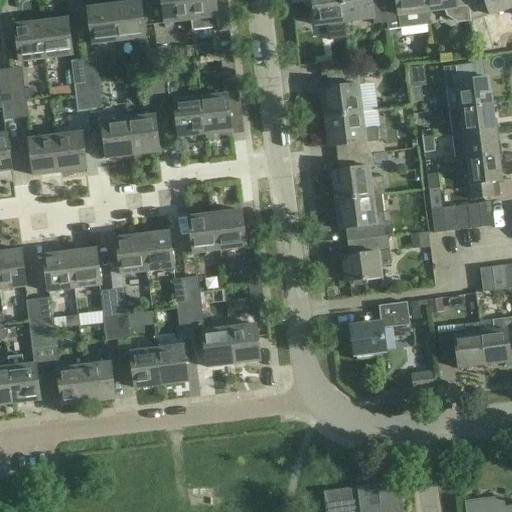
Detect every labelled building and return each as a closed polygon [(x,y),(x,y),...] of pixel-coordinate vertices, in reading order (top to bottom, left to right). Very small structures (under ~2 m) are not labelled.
[(188,0),(162,0),(165,24),(191,21),(188,0)] [(215,0),(188,0),(191,21),(192,30),(217,27),(218,32),(232,30),(229,6),(216,8),(215,0)] [(343,0),(312,0),(315,26),(328,25),(330,40),(346,38),(345,23),(346,23),(343,0)] [(343,0),(346,23),(374,20),(374,25),(383,24),(387,23),(384,0),(343,0)] [(384,0),(387,23),(388,30),(430,25),(429,13),(426,0),(384,0)] [(426,0),(429,13),(445,11),(447,16),(458,23),(471,23),(472,22),(468,0),(426,0)] [(511,0),(468,0),(472,22),(490,16),(491,17),(511,10),(511,0)] [(142,1),(116,4),(120,41),(147,38),(142,1)] [(94,44),(120,41),(116,4),(89,8),(94,44)] [(43,21),(47,58),(74,55),(69,18),(43,21)] [(21,61),(47,58),(43,21),(16,25),(21,61)] [(158,49),(160,74),(173,73),(170,48),(158,49)] [(148,75),(160,74),(158,49),(145,51),(148,75)] [(233,55),(220,56),(223,81),(236,79),(233,55)] [(84,60),(87,85),(99,84),(97,59),(84,60)] [(334,75),(351,73),(349,59),(319,62),(321,76),(328,76),(334,75)] [(74,87),(87,85),(84,60),(72,62),(74,87)] [(477,64),(444,68),(449,110),(461,109),(461,108),(494,104),(490,79),(479,80),(477,64)] [(10,70),(13,95),(25,93),(22,68),(10,70)] [(0,89),(1,96),(13,95),(10,70),(0,70),(0,89)] [(329,89),(322,90),(326,119),(364,114),(360,85),(365,85),(363,71),(351,73),(334,75),(336,88),(330,89),(329,89)] [(173,73),(160,74),(163,99),(176,98),(173,73)] [(163,99),(160,74),(148,75),(150,100),(163,99)] [(99,84),(87,85),(89,110),(102,109),(99,84)] [(89,110),(87,85),(74,87),(77,111),(89,110)] [(423,102),(421,87),(411,88),(412,103),(423,102)] [(25,93),(13,95),(16,119),(28,118),(25,93)] [(202,98),(206,134),(232,131),(228,94),(202,98)] [(16,119),(13,95),(1,96),(4,121),(16,119)] [(206,134),(202,98),(176,101),(181,137),(206,134)] [(497,130),(494,104),(461,108),(461,109),(449,110),(453,136),(497,130)] [(364,114),(326,119),(329,149),(336,148),(343,147),(345,159),(374,155),(384,154),(384,153),(383,140),(379,140),(377,127),(365,129),(365,128),(364,114)] [(130,118),(134,155),(161,152),(156,115),(130,118)] [(108,159),(134,155),(130,118),(103,122),(108,159)] [(432,130),(422,131),(423,139),(433,138),(432,130)] [(500,156),(497,130),(453,136),(456,161),(467,159),(467,160),(500,156)] [(57,136),(62,173),(87,170),(83,133),(57,136)] [(9,134),(0,134),(0,172),(13,171),(9,134)] [(35,176),(62,173),(57,136),(30,139),(35,176)] [(435,152),(433,138),(423,139),(424,154),(435,152)] [(339,172),(333,173),(336,202),(383,196),(382,195),(385,195),(383,177),(372,179),(372,178),(371,169),(376,168),(375,162),(374,155),(345,159),(346,171),(339,172)] [(500,156),(467,160),(472,202),(495,199),(493,183),(503,182),(500,156)] [(440,189),(438,174),(427,176),(429,191),(440,189)] [(383,196),(336,202),(340,231),(347,230),(354,229),(355,242),(388,238),(394,238),(392,224),(381,225),(380,214),(385,214),(383,196)] [(481,206),(484,229),(496,227),(493,204),(481,206)] [(472,231),(484,229),(481,206),(468,207),(472,231)] [(460,232),(472,231),(468,207),(457,208),(460,232)] [(447,234),(460,232),(457,208),(444,210),(447,234)] [(447,234),(444,210),(433,211),(436,235),(447,234)] [(242,211),(217,214),(222,251),(247,248),(242,211)] [(222,251),(217,214),(190,217),(195,254),(222,251)] [(144,236),(149,272),(175,269),(170,232),(144,236)] [(121,266),(122,275),(149,272),(144,236),(117,239),(121,266)] [(350,257),(343,257),(346,283),(382,278),(381,267),(392,266),(388,238),(355,242),(357,256),(350,257)] [(72,252),(76,289),(102,286),(97,249),(72,252)] [(0,253),(0,279),(1,291),(27,287),(23,251),(0,253)] [(76,289),(72,252),(45,256),(49,292),(76,289)] [(245,261),(248,287),(261,285),(258,259),(245,261)] [(496,290),(507,288),(504,264),(493,266),(496,290)] [(482,291),(496,290),(493,266),(479,268),(482,291)] [(186,279),(189,304),(201,303),(198,278),(186,279)] [(177,305),(189,304),(186,279),(174,281),(177,305)] [(264,309),(261,285),(248,287),(251,311),(264,309)] [(124,289),(113,291),(116,315),(127,314),(124,289)] [(104,317),(116,315),(113,291),(101,292),(104,317)] [(39,300),(42,324),(54,323),(51,298),(39,300)] [(30,326),(42,324),(39,300),(27,301),(30,326)] [(412,325),(409,302),(380,306),(382,323),(353,327),(356,356),(359,355),(359,361),(380,358),(379,353),(388,352),(385,329),(412,325)] [(201,303),(189,304),(192,329),(204,327),(201,303)] [(192,329),(189,304),(177,305),(180,330),(192,329)] [(127,314),(116,315),(119,340),(131,339),(127,314)] [(119,340),(116,315),(104,317),(107,342),(119,340)] [(494,333),(483,334),(486,366),(511,362),(511,359),(511,350),(511,349),(511,318),(493,321),(494,333)] [(54,323),(42,324),(45,349),(57,347),(54,323)] [(480,323),(438,328),(441,358),(442,359),(446,358),(459,357),(460,369),(486,366),(483,334),(482,335),(480,323)] [(33,350),(45,349),(42,324),(30,326),(33,350)] [(231,328),(236,364),(261,361),(257,324),(231,328)] [(236,364),(231,328),(204,331),(209,367),(236,364)] [(158,348),(163,385),(189,382),(184,345),(158,348)] [(136,389),(163,385),(158,348),(132,352),(136,389)] [(41,401),(37,364),(24,365),(23,356),(8,358),(9,367),(11,367),(15,404),(41,401)] [(85,366),(90,403),(116,400),(111,362),(85,366)] [(90,403),(85,366),(59,369),(63,406),(90,403)] [(11,367),(9,367),(0,368),(0,405),(15,404),(11,367)] [(401,511),(398,482),(325,491),(327,511),(357,511),(362,511),(361,511),(401,511)] [(511,511),(511,505),(502,507),(500,498),(465,502),(466,511),(511,511)]
